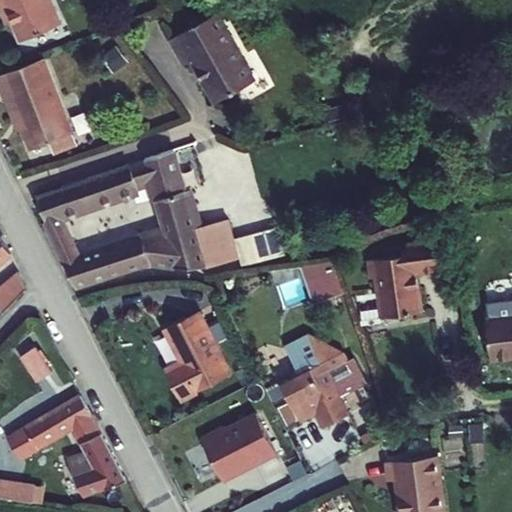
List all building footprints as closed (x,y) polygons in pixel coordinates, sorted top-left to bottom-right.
[(0,0),(0,15),(10,41),(51,21),(41,0),(0,0)] [(210,17),(160,42),(175,71),(181,67),(204,111),(248,88),(210,17)] [(34,63),(0,77),(0,103),(2,102),(19,153),(39,146),(44,159),(67,151),(34,63)] [(229,221),(202,227),(191,190),(185,191),(171,150),(31,199),(72,291),(145,267),(195,266),(239,260),(229,221)] [(364,286),(369,324),(410,320),(404,279),(434,276),(430,244),(394,248),(396,261),(355,266),(358,286),(364,286)] [(344,290),(334,255),(304,263),(314,299),(344,290)] [(509,319),(474,320),(479,361),(511,357),(511,302),(507,303),(509,319)] [(194,313),(160,330),(177,364),(159,373),(174,404),(227,379),(194,313)] [(307,370),(276,385),(296,425),(312,418),(319,433),(346,419),(336,401),(355,392),(342,366),(325,374),(321,366),(308,374),(307,370)] [(3,429),(0,430),(0,462),(5,458),(8,462),(50,434),(64,458),(50,466),(58,481),(50,485),(59,500),(67,496),(70,503),(104,486),(59,402),(5,434),(3,429)] [(202,434),(224,480),(281,452),(259,407),(202,434)] [(431,511),(423,459),(368,468),(371,488),(384,486),(386,497),(381,498),(383,511),(431,511)] [(0,487),(0,507),(18,510),(21,490),(0,487)]
